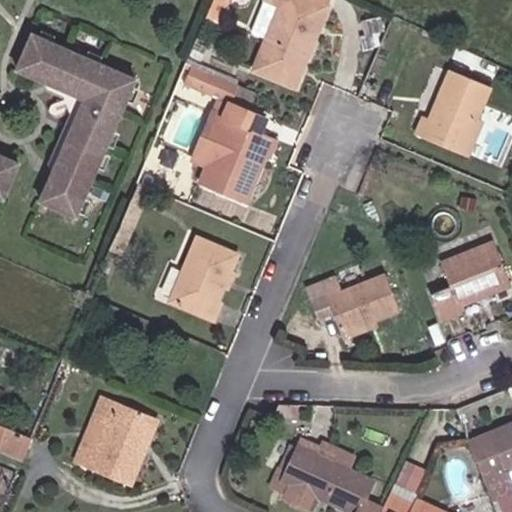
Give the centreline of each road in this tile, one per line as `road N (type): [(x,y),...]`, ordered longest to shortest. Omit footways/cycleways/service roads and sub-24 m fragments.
road 1 (residential): [(511,352),(425,384),(237,381)]
road 2 (residential): [(237,381),(346,125)]
road 3 (residential): [(237,381),(202,465),(218,511)]
